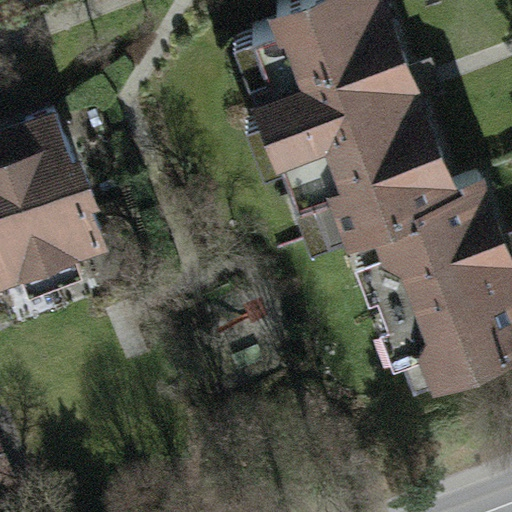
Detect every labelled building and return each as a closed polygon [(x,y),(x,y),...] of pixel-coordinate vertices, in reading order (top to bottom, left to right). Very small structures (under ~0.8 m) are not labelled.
[(352,218),(458,176),(388,0),(240,0),(226,6),(316,232),(352,218)] [(54,96),(0,116),(53,256),(107,236),(54,96)] [(0,116),(0,275),(53,256),(0,116)] [(414,376),(511,337),(511,239),(483,166),(458,176),(352,218),(414,376)] [(0,435),(0,496),(19,490),(0,435)]
